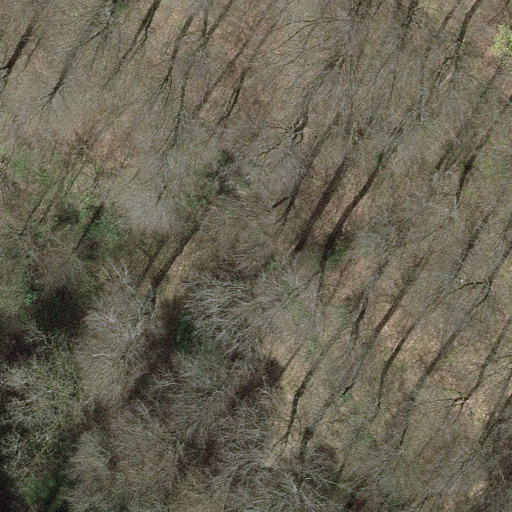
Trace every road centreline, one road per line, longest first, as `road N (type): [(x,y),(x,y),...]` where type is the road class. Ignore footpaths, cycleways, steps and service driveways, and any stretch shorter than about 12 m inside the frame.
road 1 (track): [(408,511),(254,210),(146,64),(84,0)]
road 2 (track): [(0,415),(228,511)]
